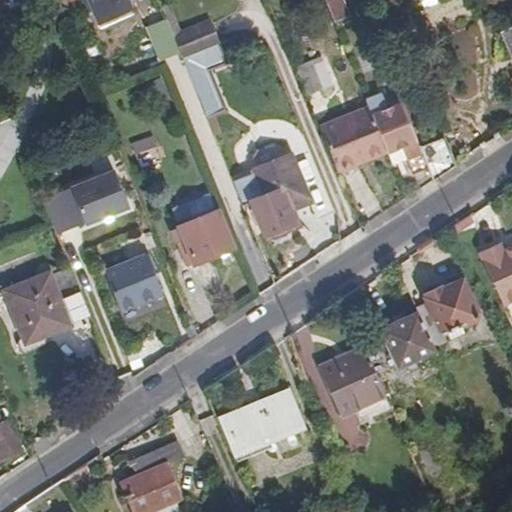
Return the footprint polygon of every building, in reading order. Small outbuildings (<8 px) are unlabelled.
[(128,0),(88,0),(99,26),(134,12),(128,0)] [(324,0),(335,24),(349,19),(341,0),(324,0)] [(183,59),(217,45),(219,44),(209,19),(179,32),(169,6),(162,8),(183,59)] [(511,59),(511,30),(502,35),(511,59)] [(223,61),(217,45),(183,59),(205,115),(221,109),(205,68),(223,61)] [(296,68),(307,95),(332,84),(321,58),(296,68)] [(420,152),(402,105),(386,111),(378,95),(365,100),(369,111),(384,148),(386,152),(391,164),(407,158),(413,174),(427,168),(420,152)] [(321,131),(338,173),(358,164),(356,160),(384,148),(369,111),(321,131)] [(433,182),(454,168),(444,142),(420,152),(427,168),(433,182)] [(358,164),(386,152),(384,148),(356,160),(358,164)] [(243,206),(252,202),(266,235),(294,224),(286,204),(307,196),(293,161),(255,175),(254,173),(233,181),(243,206)] [(82,226),(130,208),(116,170),(67,189),(68,190),(41,200),(51,226),(53,225),(57,234),(81,225),(82,226)] [(231,250),(207,195),(182,205),(190,223),(179,228),(180,230),(174,232),(180,244),(184,242),(194,266),(231,250)] [(309,202),(307,196),(286,204),(294,224),(266,235),(269,241),(302,228),(294,208),(309,202)] [(190,223),(182,205),(171,210),(179,228),(190,223)] [(504,243),(482,253),(505,306),(511,302),(511,252),(509,254),(507,250),(504,243)] [(157,272),(150,255),(103,273),(119,313),(164,296),(154,273),(157,272)] [(25,343),(69,326),(61,305),(79,297),(71,275),(53,282),(51,278),(7,297),(25,343)] [(429,302),(417,308),(419,312),(435,347),(448,342),(445,335),(476,321),(479,314),(465,283),(429,299),(429,302)] [(69,326),(88,318),(79,297),(61,305),(69,326)] [(398,369),(437,352),(435,347),(419,312),(380,329),(398,369)] [(341,415),(386,396),(365,348),(321,368),(341,415)] [(304,428),(289,391),(223,418),(237,453),(304,428)] [(0,448),(16,440),(1,414),(0,414),(0,448)] [(185,457),(179,443),(143,457),(149,471),(122,482),(133,511),(152,511),(183,499),(169,464),(185,457)] [(511,486),(511,467),(494,475),(502,491),(511,486)]
